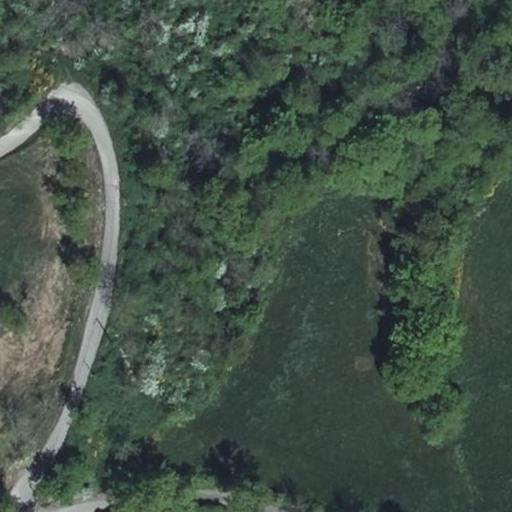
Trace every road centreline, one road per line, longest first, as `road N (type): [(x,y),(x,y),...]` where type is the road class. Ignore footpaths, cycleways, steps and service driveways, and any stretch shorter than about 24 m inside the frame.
road 1 (unclassified): [(0,140),(64,96),(101,133),(114,240),(88,371),(19,511)]
road 2 (residential): [(267,511),(222,494),(81,511)]
